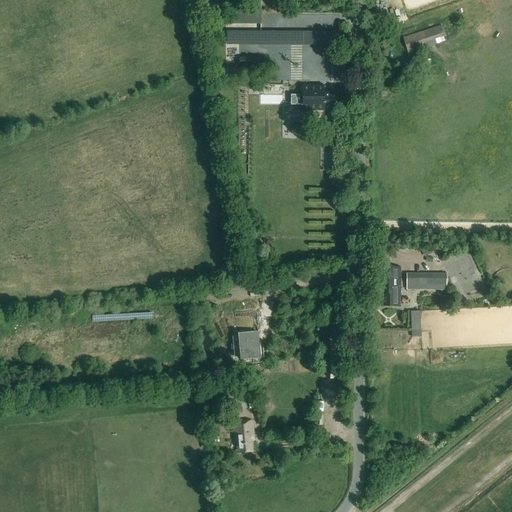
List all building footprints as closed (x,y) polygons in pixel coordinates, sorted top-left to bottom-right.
[(447,41),(442,25),(403,38),(408,53),(429,47),(427,42),(435,40),(436,44),(447,41)] [(239,33),(239,45),(282,45),(282,33),(239,33)] [(260,57),(239,57),(239,67),(260,67),(260,57)] [(283,94),(283,84),(263,84),(263,93),(283,94)] [(324,86),(302,86),(302,111),(339,111),(339,91),(324,91),(324,86)] [(284,104),(284,95),(260,94),(260,104),(284,104)] [(428,246),(423,249),(427,255),(432,252),(428,246)] [(399,306),(399,269),(376,269),(376,294),(381,294),(381,306),(399,306)] [(446,273),(406,273),(406,290),(446,290),(446,273)] [(421,336),(420,311),(410,311),(412,336),(421,336)] [(260,359),(258,331),(238,333),(238,336),(232,336),(234,358),(240,358),(240,360),(260,359)] [(223,385),(224,399),(254,396),(253,383),(223,385)] [(204,391),(205,398),(220,397),(220,389),(204,391)] [(234,451),(251,449),(250,437),(252,437),(251,418),(232,420),(234,451)]
